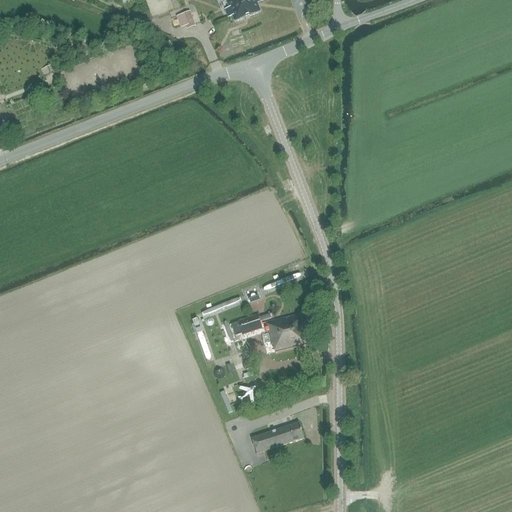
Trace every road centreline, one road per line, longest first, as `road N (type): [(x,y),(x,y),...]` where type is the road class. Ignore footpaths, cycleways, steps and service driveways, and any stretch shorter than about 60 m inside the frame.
road 1 (tertiary): [(341,511),(336,292),(253,63)]
road 2 (tertiary): [(0,162),(253,63)]
